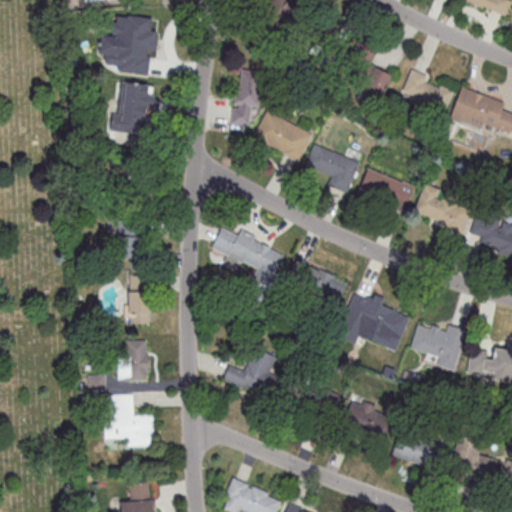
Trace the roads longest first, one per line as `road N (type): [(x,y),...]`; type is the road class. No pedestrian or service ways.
road 1 (residential): [(194,511),(185,261),(210,0)]
road 2 (residential): [(511,298),(341,239),(192,164)]
road 3 (residential): [(421,511),(189,425)]
road 4 (residential): [(511,60),(380,0)]
